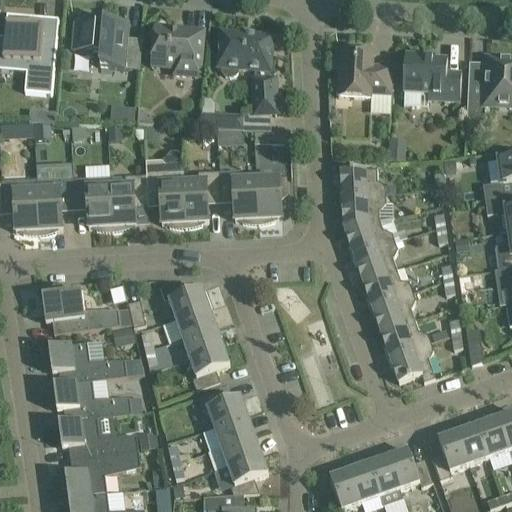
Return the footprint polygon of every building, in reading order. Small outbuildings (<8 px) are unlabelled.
[(53,99),(58,39),(42,38),(43,28),(45,28),(45,26),(33,25),(33,22),(37,23),(37,21),(8,19),(6,41),(0,40),(0,66),(34,70),(32,96),(26,95),(25,96),(53,99)] [(127,45),(127,42),(129,27),(105,25),(96,24),(96,29),(76,27),(74,55),(94,57),(102,57),(101,71),(140,74),(140,70),(142,46),(127,45)] [(156,29),(154,49),(152,70),(175,72),(174,79),(201,81),(205,34),(156,29)] [(251,81),(253,118),(277,117),(276,83),(270,84),(273,41),(222,36),(219,73),(221,73),(222,76),(226,80),(230,81),(235,80),(238,77),(240,75),(255,76),(255,81),(251,81)] [(392,99),(393,71),(373,70),(374,61),(365,60),(365,55),(337,54),(336,72),(340,72),(339,91),(355,91),(354,101),(372,102),(372,98),(392,99)] [(461,106),(462,76),(448,76),(448,63),(427,62),(427,58),(406,57),(404,97),(430,99),(429,105),(461,106)] [(469,90),(468,110),(467,123),(485,124),(486,110),(511,111),(511,62),(487,62),(485,91),(469,90)] [(129,110),(127,126),(136,126),(137,111),(129,110)] [(138,128),(154,129),(155,120),(147,120),(148,112),(139,112),(138,128)] [(31,114),(30,126),(55,128),(56,117),(31,114)] [(244,135),(245,119),(202,117),(202,125),(201,132),(219,134),(227,134),(244,135)] [(201,132),(202,125),(185,124),(185,133),(201,133),(201,132)] [(51,143),(51,129),(35,130),(36,144),(51,143)] [(86,143),(85,131),(71,132),(72,144),(86,143)] [(122,132),(108,133),(109,144),(122,144),(122,132)] [(145,143),(145,133),(137,133),(137,140),(140,143),(145,143)] [(227,134),(219,134),(219,148),(228,148),(227,134)] [(265,137),(255,136),(255,148),(265,149),(265,137)] [(389,163),(406,164),(407,142),(390,142),(389,163)] [(511,199),(511,162),(488,165),(491,188),(484,189),(486,203),(492,202),(501,201),(511,199)] [(162,164),(146,165),(148,205),(158,204),(161,206),(163,229),(170,228),(170,230),(174,231),(178,232),(182,232),(186,232),(184,176),(168,177),(168,169),(162,164)] [(458,175),(456,164),(444,165),(446,176),(458,175)] [(124,191),(111,191),(113,237),(117,236),(120,236),(123,235),(126,234),(129,232),(129,230),(137,230),(135,208),(138,205),(148,205),(146,165),(147,181),(127,182),(124,184),(124,191)] [(342,175),(343,203),(387,201),(386,191),(380,186),(378,186),(378,173),(342,175)] [(259,229),(257,184),(256,177),(245,178),(240,175),(220,176),(221,201),(232,200),(235,203),(236,225),(243,224),(243,226),(247,228),(251,228),(255,229),(259,229)] [(184,176),(186,232),(190,232),(195,231),(199,230),(203,229),(203,227),(210,226),(209,204),(211,202),(221,201),(220,176),(200,177),(198,180),(184,180),(184,176)] [(446,191),(444,177),(435,178),(437,192),(446,191)] [(111,182),(74,183),(75,208),(86,208),(88,210),(90,232),(97,232),(97,234),(100,235),(103,236),(107,236),(110,237),(113,237),(111,191),(111,182)] [(267,183),(257,184),(259,229),(264,228),(268,227),(272,226),(276,225),(276,223),(283,222),(282,200),(284,198),(288,197),(287,182),(267,183)] [(51,194),(38,195),(40,240),(44,239),(48,238),(52,237),(56,236),(56,234),(63,234),(62,211),(65,209),(75,208),(74,183),(54,185),(51,188),(51,194)] [(2,187),(2,211),(13,211),(15,214),(16,236),(24,236),(24,238),(28,239),(32,239),(36,240),(40,240),(38,195),(38,185),(2,187)] [(449,205),(446,191),(437,192),(438,199),(439,207),(449,205)] [(511,199),(501,201),(492,202),(486,203),(488,220),(498,218),(501,237),(511,236),(511,235),(511,199)] [(387,201),(343,203),(345,232),(380,225),(392,223),(393,223),(393,209),(387,209),(387,201)] [(444,219),(435,220),(437,234),(446,233),(444,219)] [(345,232),(354,258),(395,244),(393,238),(386,235),(384,235),(380,225),(345,232)] [(437,234),(439,248),(448,247),(446,233),(437,234)] [(511,235),(511,236),(511,245),(511,248),(496,251),(499,274),(511,271),(511,235)] [(354,258),(363,284),(397,272),(393,262),(395,262),(399,255),(395,244),(354,258)] [(452,270),(442,271),(445,285),(454,284),(452,270)] [(511,288),(511,307),(507,308),(508,309),(511,308),(511,271),(499,274),(501,287),(511,286),(511,288)] [(363,284),(372,310),(413,295),(411,289),(403,285),(402,286),(397,272),(363,284)] [(445,285),(447,299),(456,298),(454,284),(445,285)] [(170,304),(176,324),(210,312),(203,293),(170,304)] [(372,310),(381,336),(415,324),(411,313),(413,312),(416,305),(413,295),(372,310)] [(121,332),(121,331),(119,314),(117,315),(84,315),(82,297),(44,302),(46,320),(52,319),(55,340),(121,332)] [(130,313),(134,330),(134,333),(147,330),(141,305),(129,308),(130,313)] [(176,324),(183,343),(217,331),(210,312),(176,324)] [(130,313),(119,314),(121,331),(134,330),(130,313)] [(381,336),(391,362),(431,347),(428,339),(421,336),(420,336),(415,324),(381,336)] [(460,324),(450,325),(452,340),(462,338),(460,324)] [(136,346),(133,330),(113,335),(117,351),(136,346)] [(183,343),(190,363),(223,351),(217,331),(183,343)] [(446,334),(440,336),(443,343),(449,341),(446,334)] [(484,366),(480,334),(467,336),(472,370),(484,366)] [(146,356),(156,353),(152,337),(142,339),(146,356)] [(452,340),(455,354),(464,353),(462,338),(452,340)] [(431,347),(391,362),(400,388),(422,380),(425,387),(436,383),(429,363),(431,363),(434,356),(431,347)] [(129,382),(127,366),(92,366),(88,348),(51,353),(53,371),(59,370),(61,389),(55,390),(56,391),(94,386),(129,382)] [(223,351),(190,363),(197,382),(193,383),(197,395),(221,387),(217,376),(230,371),(223,351)] [(159,369),(156,353),(146,356),(150,371),(159,369)] [(145,376),(141,360),(128,363),(132,379),(145,376)] [(94,386),(56,391),(58,408),(64,407),(66,427),(134,420),(132,403),(97,404),(94,386)] [(208,413),(215,433),(248,421),(241,401),(228,405),(223,394),(200,403),(204,415),(208,413)] [(141,402),(132,403),(134,420),(143,419),(141,402)] [(511,417),(497,423),(501,433),(508,456),(510,456),(511,460),(511,417)] [(215,433),(222,452),(255,440),(248,421),(215,433)] [(497,423),(478,430),(489,463),(508,456),(497,423)] [(141,456),(140,440),(102,441),(99,424),(60,428),(63,446),(69,445),(71,463),(141,456)] [(478,430),(459,437),(469,470),(489,463),(478,430)] [(469,470),(459,437),(439,444),(444,457),(432,461),(440,485),(452,481),(451,477),(469,470)] [(158,439),(141,441),(143,454),(160,452),(158,439)] [(222,452),(228,471),(262,459),(255,440),(222,452)] [(168,452),(173,470),(182,466),(178,450),(168,452)] [(409,454),(390,461),(401,494),(420,487),(422,492),(434,487),(426,464),(414,468),(409,454)] [(110,498),(108,481),(143,472),(141,456),(71,463),(74,485),(68,486),(70,503),(110,498)] [(234,500),(235,500),(260,498),(255,484),(269,479),(262,459),(228,471),(235,490),(231,492),(234,500)] [(390,461),(370,468),(382,501),(385,511),(405,504),(401,494),(390,461)] [(186,481),(182,466),(173,470),(176,483),(186,481)] [(370,468),(351,475),(362,508),(382,501),(370,468)] [(168,489),(165,472),(153,474),(155,491),(168,489)] [(351,511),(362,508),(351,475),(331,482),(341,511),(351,511)] [(183,490),(174,491),(175,502),(184,501),(183,490)] [(172,511),(170,494),(158,495),(159,511),(172,511)] [(511,496),(501,500),(504,509),(511,506),(511,496)] [(111,511),(110,498),(70,503),(71,511),(111,511)] [(257,511),(258,511),(235,511),(235,500),(234,500),(205,502),(204,511),(257,511)] [(496,511),(504,509),(501,500),(487,505),(489,511),(496,511)]
